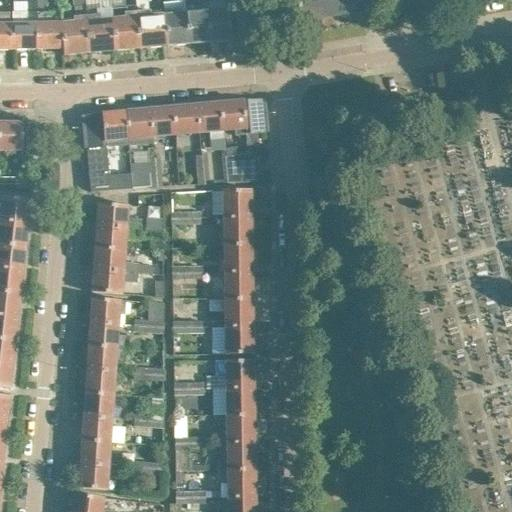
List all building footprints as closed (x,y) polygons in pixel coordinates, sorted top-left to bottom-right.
[(26,0),(27,13),(13,13),(13,16),(13,50),(37,50),(36,15),(36,13),(36,0),(26,0)] [(46,0),(36,0),(36,13),(36,15),(46,15),(46,0)] [(60,24),(63,49),(63,55),(88,53),(84,12),(83,0),(72,0),(74,18),(73,18),(73,23),(60,24)] [(134,0),(135,7),(139,49),(163,47),(167,46),(164,15),(160,16),(160,15),(148,16),(148,13),(146,0),(134,0)] [(185,14),(188,44),(209,43),(205,0),(186,0),(184,0),(185,14)] [(205,0),(209,43),(230,41),(227,2),(207,3),(206,0),(205,0)] [(295,0),(299,22),(330,17),(327,0),(295,0)] [(327,0),(330,17),(361,12),(359,0),(327,0)] [(110,10),(113,51),(139,49),(135,7),(110,10)] [(84,12),(88,53),(113,51),(110,10),(84,12)] [(185,14),(164,15),(167,46),(188,44),(185,14)] [(0,50),(13,50),(13,16),(0,15),(0,50)] [(46,15),(36,15),(37,50),(63,49),(60,24),(60,15),(46,15)] [(257,133),(265,132),(262,100),(245,101),(248,137),(245,137),(247,154),(247,160),(259,160),(258,145),(257,133)] [(244,101),(219,103),(221,129),(233,128),(234,135),(245,134),(245,137),(248,137),(245,101),(244,102),(244,101)] [(222,136),(221,129),(219,103),(196,105),(198,132),(208,131),(208,137),(222,136)] [(175,134),(198,132),(196,105),(172,107),(175,134)] [(172,107),(148,109),(150,137),(175,134),(172,107)] [(148,109),(123,112),(126,139),(140,138),(141,145),(151,145),(150,137),(148,109)] [(126,143),(126,139),(123,112),(101,114),(83,116),(90,193),(109,191),(130,190),(129,172),(107,174),(104,145),(106,145),(126,143)] [(0,122),(0,151),(19,152),(19,156),(31,157),(40,157),(40,124),(33,124),(23,124),(22,124),(22,123),(19,123),(12,123),(8,123),(0,122)] [(206,153),(200,154),(193,154),(194,170),(207,169),(206,153)] [(259,162),(259,160),(247,160),(247,154),(239,155),(224,156),(227,183),(241,183),(250,183),(257,183),(257,175),(260,175),(259,173),(259,162)] [(160,172),(159,157),(146,158),(146,162),(147,174),(160,172)] [(146,162),(130,163),(132,188),(150,187),(150,188),(155,188),(161,188),(161,186),(160,172),(147,174),(146,162)] [(194,170),(196,185),(209,184),(207,169),(194,170)] [(15,178),(15,185),(15,189),(30,189),(30,178),(15,178)] [(223,218),(248,218),(248,207),(250,207),(250,190),(223,191),(223,218)] [(0,220),(27,223),(29,199),(1,197),(0,214),(0,220)] [(98,204),(96,226),(140,229),(141,218),(127,217),(127,206),(98,204)] [(171,224),(187,224),(187,213),(171,214),(171,224)] [(202,213),(187,213),(187,224),(203,224),(202,213)] [(145,218),(144,229),(149,229),(162,230),(163,218),(145,218)] [(248,218),(223,218),(223,232),(227,232),(228,245),(251,245),(251,229),(249,229),(248,218)] [(0,244),(24,247),(27,223),(0,220),(0,244)] [(95,248),(124,250),(125,238),(139,239),(140,229),(96,226),(95,248)] [(162,251),(162,230),(149,229),(148,250),(162,251)] [(0,268),(22,271),(24,247),(0,244),(0,268)] [(228,259),(224,259),(224,273),(249,272),(249,261),(251,261),(251,245),(228,245),(228,259)] [(95,248),(93,271),(137,274),(157,275),(157,265),(123,262),(124,250),(95,248)] [(0,268),(0,292),(19,294),(22,271),(0,268)] [(188,279),(188,268),(172,268),(172,279),(188,279)] [(203,268),(188,268),(188,279),(204,279),(203,268)] [(136,282),(137,274),(93,271),(91,293),(120,295),(121,281),(136,282)] [(225,300),(252,300),(251,284),(249,284),(249,272),(224,273),(225,300)] [(162,297),(162,281),(153,280),(153,297),(162,297)] [(0,292),(0,316),(17,318),(19,294),(0,292)] [(91,299),(89,323),(117,325),(123,325),(124,301),(91,299)] [(225,328),(250,327),(250,316),(252,316),(252,300),(225,300),(225,328)] [(163,334),(164,304),(147,303),(146,320),(148,321),(148,333),(163,334)] [(0,340),(14,342),(17,318),(0,316),(0,340)] [(132,332),(148,333),(148,321),(146,320),(133,319),(132,332)] [(117,325),(89,323),(88,346),(120,349),(121,334),(116,334),(117,325)] [(189,334),(188,323),(173,323),(173,334),(189,334)] [(204,323),(188,323),(189,334),(204,333),(204,323)] [(225,355),(252,355),(252,338),(250,338),(250,327),(225,328),(225,355)] [(0,363),(12,365),(14,342),(0,340),(0,363)] [(88,346),(86,370),(113,372),(114,361),(120,361),(120,349),(88,346)] [(226,389),(251,388),(251,377),(253,377),(253,361),(215,361),(215,375),(226,375),(226,389)] [(12,365),(0,363),(0,387),(9,389),(12,365)] [(132,367),(132,373),(131,379),(147,380),(147,368),(132,367)] [(162,369),(147,368),(147,380),(162,381),(162,369)] [(86,370),(85,394),(106,395),(107,383),(112,384),(113,372),(86,370)] [(173,394),(189,394),(189,383),(173,383),(173,394)] [(205,383),(189,383),(189,394),(205,394),(205,383)] [(226,389),(212,388),(212,416),(226,416),(254,415),(253,400),(251,400),(251,388),(226,389)] [(85,394),(83,417),(110,419),(111,407),(119,408),(120,396),(112,396),(106,395),(85,394)] [(0,419),(6,420),(9,396),(0,395),(0,419)] [(147,416),(132,415),(132,421),(131,427),(146,428),(147,416)] [(216,443),(227,443),(252,443),(252,432),(254,432),(254,415),(226,416),(226,430),(216,430),(216,443)] [(162,417),(147,416),(146,428),(161,429),(162,423),(162,417)] [(81,441),(103,443),(104,432),(109,432),(110,419),(83,417),(81,441)] [(184,448),(189,448),(189,437),(173,438),(174,471),(184,471),(184,448)] [(205,437),(189,437),(189,448),(205,448),(205,437)] [(81,441),(80,465),(107,467),(108,443),(103,443),(81,441)] [(252,443),(227,443),(227,471),(254,470),(254,454),(252,454),(252,443)] [(147,463),(133,462),(132,475),(146,476),(147,463)] [(161,464),(147,463),(146,476),(161,477),(161,464)] [(107,467),(80,465),(78,489),(99,490),(100,478),(106,478),(107,467)] [(227,484),(220,485),(220,498),(227,498),(253,498),(253,486),(255,486),(254,470),(227,471),(227,484)] [(73,494),(71,511),(104,511),(101,511),(103,498),(73,494)] [(174,494),(174,504),(190,504),(190,494),(174,494)] [(205,494),(190,494),(190,504),(205,504),(205,494)] [(227,511),(254,511),(255,509),(253,509),(253,498),(227,498),(227,511)]
